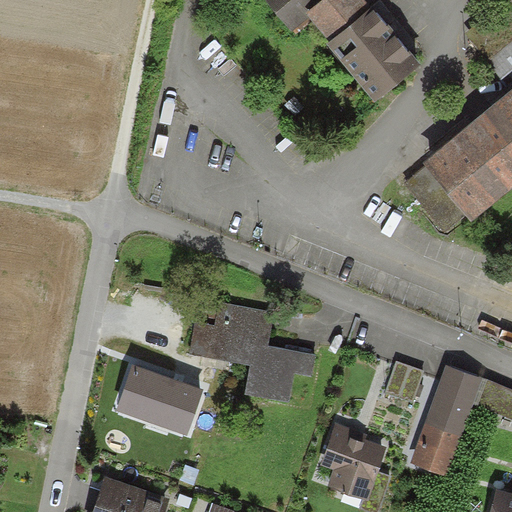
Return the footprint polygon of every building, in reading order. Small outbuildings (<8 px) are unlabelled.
[(309,21),(377,104),(419,69),(388,32),(361,0),(267,0),(294,33),(309,21)] [(511,93),(402,183),(441,231),(464,212),(469,218),(511,183),(511,93)] [(274,310),(222,304),(220,324),(203,322),(199,354),(250,359),(247,388),(289,393),(291,372),(314,374),(316,349),(271,344),(274,310)] [(426,367),(397,356),(385,388),(415,399),(426,367)] [(482,373),(447,360),(415,455),(448,466),(473,398),(482,373)] [(202,390),(134,367),(119,410),(187,433),(202,390)] [(511,415),(511,385),(482,373),(473,398),(511,415)] [(386,443),(333,425),(321,459),(335,464),(328,484),(364,496),(362,503),(379,508),(391,472),(377,468),(386,443)] [(162,511),(168,497),(103,473),(88,511),(162,511)] [(511,511),(511,486),(496,482),(488,511),(511,511)] [(250,511),(213,500),(209,511),(250,511)]
